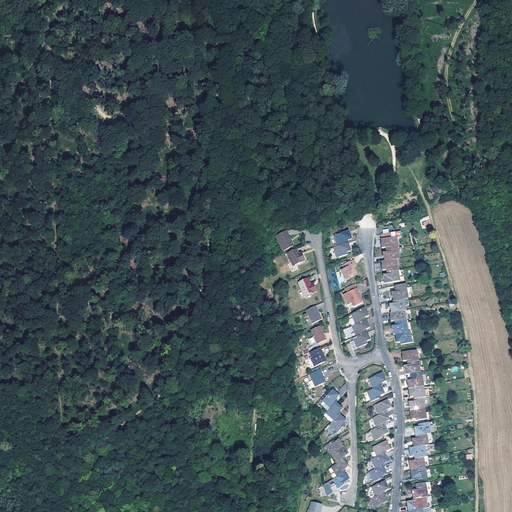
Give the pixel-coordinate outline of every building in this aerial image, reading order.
[(421,219),(424,230),(432,228),(428,216),(421,219)] [(337,246),(348,242),(347,240),(352,238),(351,233),(350,234),(349,230),(335,235),(336,239),(335,239),(337,246)] [(286,231),(276,235),(283,250),(293,245),(286,231)] [(387,249),(399,247),(397,236),(396,236),(395,231),(392,232),(384,233),(381,233),(382,239),(382,243),(382,247),(387,247),(387,249)] [(349,246),(348,242),(337,246),(334,247),(335,251),(334,251),(336,258),(348,254),(347,252),(351,251),(350,246),(349,246)] [(385,257),(385,261),(396,259),(400,258),(399,254),(400,253),(399,247),(387,249),(388,252),(383,252),(384,257),(385,257)] [(299,253),(296,248),(287,252),(293,265),(305,260),(302,254),(299,255),(299,253)] [(344,268),(342,268),(345,276),(350,275),(350,276),(354,274),(354,270),(356,269),(355,266),(354,264),(356,263),(354,259),(343,264),(344,268)] [(388,272),(399,270),(396,259),(385,261),(382,261),(382,266),(383,270),(387,270),(388,272)] [(400,276),(399,270),(388,272),(388,274),(383,275),(384,279),(385,279),(385,283),(400,281),(399,276),(400,276)] [(299,282),(302,289),(305,296),(317,291),(314,286),(312,287),(311,285),(311,284),(308,278),(299,282)] [(405,298),(409,297),(408,293),(408,292),(407,283),(395,285),(396,291),(392,291),(393,296),(394,300),(405,298)] [(348,291),(344,293),(348,304),(352,302),(354,306),(362,302),(359,294),(360,294),(358,287),(348,291)] [(391,307),(391,311),(404,309),(406,309),(405,304),(406,304),(405,298),(394,300),(394,302),(390,303),(390,307),(391,307)] [(318,312),(315,305),(305,309),(311,323),(321,319),(318,312)] [(365,308),(351,313),(352,317),(355,324),(366,319),(365,317),(369,315),(367,311),(366,311),(365,308)] [(395,322),(406,320),(405,314),(404,309),(391,311),(389,312),(390,316),(389,316),(390,321),(394,320),(395,322)] [(367,323),(366,319),(355,324),(352,325),(353,329),(355,336),(367,331),(366,329),(370,327),(368,323),(367,323)] [(407,326),(406,320),(395,322),(395,324),(391,325),(391,330),(392,329),(393,334),(395,333),(407,331),(407,326)] [(319,325),(311,329),(314,335),(307,338),(307,339),(305,340),(306,342),(309,341),(310,346),(326,339),(319,325)] [(355,336),(352,337),(354,340),(349,342),(353,349),(367,343),(366,341),(370,339),(369,335),(368,335),(367,331),(355,336)] [(411,336),(410,331),(407,331),(395,333),(396,338),(395,338),(396,342),(400,342),(401,344),(412,342),(411,336)] [(322,354),(319,347),(310,351),(313,357),(312,358),(315,365),(324,362),(320,354),(322,354)] [(407,363),(419,361),(418,355),(417,355),(416,350),(402,353),(402,356),(402,357),(402,361),(407,360),(407,363)] [(420,367),(419,361),(407,363),(407,365),(403,366),(404,370),(405,370),(405,374),(410,374),(420,372),(420,367)] [(323,375),(321,368),(311,373),(316,386),(325,382),(322,375),(323,375)] [(422,376),(424,375),(424,372),(420,372),(410,374),(411,380),(407,380),(407,384),(408,384),(409,389),(423,386),(423,382),(423,381),(422,376)] [(370,383),(372,389),(380,385),(380,383),(386,380),(384,376),(382,373),(369,378),(371,383),(370,383)] [(372,389),(367,391),(369,395),(368,395),(371,401),(379,397),(378,396),(384,393),(383,389),(382,389),(380,385),(372,389)] [(425,391),(424,391),(423,386),(409,389),(409,393),(409,397),(414,396),(414,399),(423,397),(424,397),(426,397),(425,391)] [(329,407),(335,401),(334,400),(339,395),(336,392),(335,393),(332,389),(322,400),(326,403),(325,403),(329,407)] [(410,410),(424,408),(423,403),(424,403),(423,397),(414,399),(415,401),(408,402),(408,406),(409,406),(410,410)] [(376,410),(378,415),(386,412),(385,410),(391,407),(390,403),(389,403),(388,399),(374,404),(376,409),(376,410)] [(328,409),(329,407),(325,403),(326,403),(322,400),(320,401),(328,409)] [(338,405),(335,401),(329,407),(328,409),(324,414),(332,421),(339,414),(337,412),(342,407),(339,404),(338,405)] [(426,413),(425,413),(424,408),(410,410),(410,415),(410,419),(417,418),(418,420),(425,419),(426,419),(426,413)] [(376,428),(384,424),(383,422),(390,419),(388,416),(387,416),(386,412),(378,415),(372,417),(374,422),(376,428)] [(332,421),(324,414),(322,415),(330,423),(332,422),(332,421)] [(330,423),(327,427),(334,434),(342,426),(341,425),(346,420),(343,416),(342,417),(339,414),(332,421),(332,422),(330,423)] [(429,423),(425,424),(418,425),(418,427),(414,428),(414,432),(415,431),(415,436),(425,435),(427,434),(430,434),(429,429),(430,429),(429,423)] [(372,435),(374,440),(382,437),(381,435),(388,432),(386,428),(384,424),(376,428),(371,430),(372,435)] [(424,446),(428,445),(427,440),(428,440),(427,434),(425,435),(415,436),(416,438),(411,439),(412,443),(413,448),(424,446)] [(328,449),(330,453),(343,446),(340,442),(341,441),(339,438),(333,442),(331,440),(324,445),(327,450),(328,449)] [(376,456),(384,453),(383,451),(390,448),(389,444),(388,445),(387,441),(373,447),(375,451),(374,451),(376,456)] [(343,446),(330,453),(333,457),(332,458),(335,463),(343,458),(342,457),(348,453),(345,449),(345,450),(343,446)] [(422,457),(423,457),(426,456),(425,450),(424,450),(424,446),(413,448),(409,448),(409,452),(409,453),(409,457),(414,456),(414,458),(422,457)] [(372,463),(374,469),(382,466),(382,464),(388,461),(384,453),(376,456),(371,459),(373,463),(372,463)] [(424,463),(423,460),(423,458),(422,457),(414,458),(415,461),(408,462),(408,466),(409,466),(409,471),(423,468),(424,468),(423,463),(424,463)] [(345,462),(343,458),(335,463),(331,466),(333,470),(332,470),(336,476),(343,471),(342,470),(348,466),(346,462),(345,462)] [(372,482),(380,479),(380,477),(386,474),(385,470),(384,470),(382,466),(374,469),(369,471),(371,476),(370,476),(372,482)] [(424,468),(423,468),(409,471),(410,475),(411,479),(417,478),(418,481),(422,480),(427,479),(424,468)] [(336,476),(331,479),(323,484),(322,485),(325,495),(336,488),(343,484),(342,482),(348,478),(346,475),(345,475),(343,471),(336,476)] [(372,491),(374,496),(383,493),(382,491),(389,489),(387,484),(387,485),(385,480),(371,486),(373,490),(372,491)] [(421,498),(422,498),(427,497),(426,493),(426,492),(425,486),(422,487),(417,488),(418,490),(410,491),(411,495),(412,500),(421,498)] [(374,496),(369,499),(371,503),(370,504),(373,509),(381,506),(380,504),(386,501),(385,497),(383,493),(374,496)] [(407,507),(407,511),(421,509),(428,508),(427,497),(421,498),(412,500),(413,502),(406,503),(406,507),(407,507)] [(319,511),(321,505),(310,502),(308,510),(307,510),(306,511),(319,511)]
